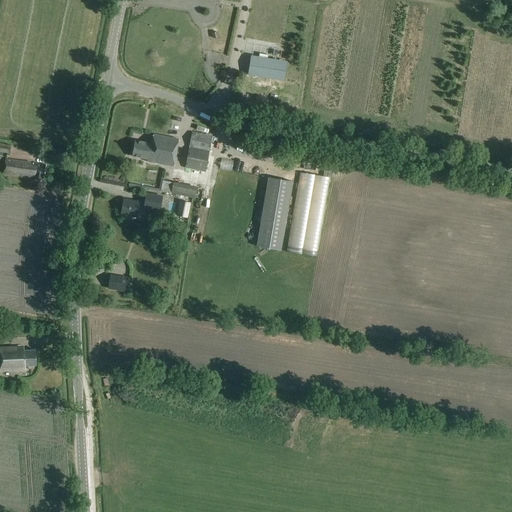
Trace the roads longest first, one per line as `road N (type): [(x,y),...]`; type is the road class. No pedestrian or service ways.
road 1 (tertiary): [(84,511),(75,248),(105,81)]
road 2 (unclassified): [(511,172),(250,127),(105,81)]
